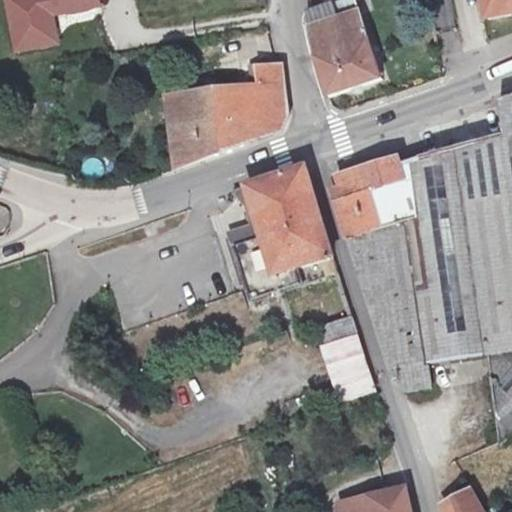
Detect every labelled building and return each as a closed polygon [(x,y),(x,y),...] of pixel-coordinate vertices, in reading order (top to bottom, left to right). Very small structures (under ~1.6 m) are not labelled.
[(5,0),(15,52),(58,43),(53,18),(102,8),(101,2),(113,0),(5,0)] [(511,0),(477,0),(483,23),(511,16),(511,0)] [(305,63),(317,106),(371,88),(353,23),(366,17),(360,1),(303,20),(299,21),(305,63)] [(276,18),(257,22),(228,29),(231,50),(260,45),(280,41),(276,18)] [(271,73),(264,74),(243,77),(244,90),(156,103),(162,173),(273,136),(274,109),(271,73)] [(511,435),(511,101),(508,103),(511,130),(511,135),(431,159),(428,145),(365,165),(389,234),(354,245),(380,330),(393,370),(402,369),(406,395),(435,391),(431,364),(492,354),(507,442),(511,435)] [(389,234),(365,165),(341,172),(351,201),(342,204),(354,245),(389,234)] [(312,171),(236,196),(247,209),(259,243),(238,249),(256,304),(305,289),(300,271),(327,264),(331,281),(345,277),(312,171)] [(315,341),(339,415),(371,403),(348,330),(315,341)] [(487,511),(476,490),(447,505),(449,511),(487,511)] [(406,511),(404,499),(353,511),(406,511)]
